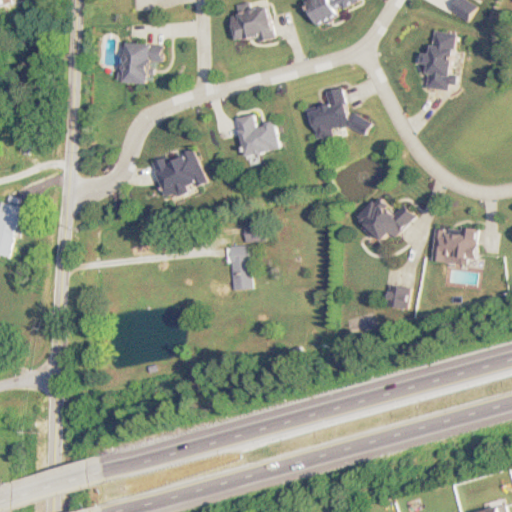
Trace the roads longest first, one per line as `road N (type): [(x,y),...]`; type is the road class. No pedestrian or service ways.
road 1 (residential): [(76,0),(53,511)]
road 2 (residential): [(70,200),(123,167),(157,110),(365,51),(396,0)]
road 3 (motorway): [(417,386),(101,470)]
road 4 (motorway): [(128,511),(427,424)]
road 5 (residential): [(511,188),(458,185),(430,166),(365,51)]
